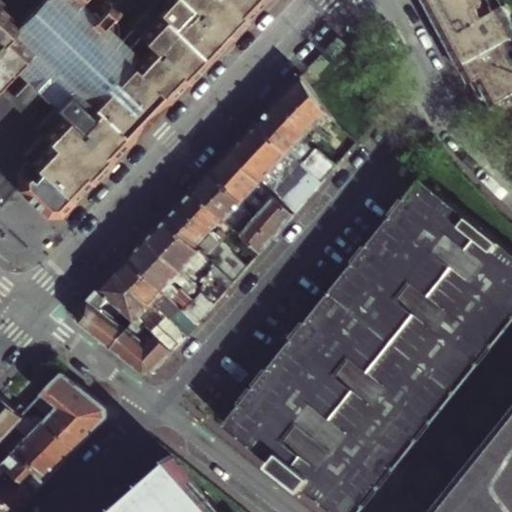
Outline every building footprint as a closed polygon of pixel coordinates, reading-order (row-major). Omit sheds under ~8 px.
[(97,103),(127,70),(147,49),(138,40),(127,30),(95,0),(82,0),(69,14),(33,54),(24,63),(39,78),(36,81),(49,92),(51,89),(63,101),(54,111),(73,129),(97,103)] [(42,0),(43,0),(55,0),(69,14),(82,0),(42,0)] [(108,162),(262,0),(155,0),(127,30),(138,40),(147,49),(127,70),(97,103),(73,129),(108,162)] [(511,18),(504,5),(498,7),(494,0),(427,0),(485,101),(497,110),(511,102),(511,18)] [(13,31),(0,18),(0,88),(24,63),(33,54),(11,34),(13,31)] [(317,125),(331,110),(305,74),(286,94),(317,125)] [(307,137),(317,125),(286,94),(274,106),(307,137)] [(319,148),(307,137),(274,106),(261,119),(300,159),(305,163),(319,148)] [(49,210),(63,210),(108,162),(73,129),(54,111),(38,127),(43,132),(26,150),(33,157),(20,170),(21,184),(49,210)] [(272,188),(300,159),(261,119),(233,149),(272,188)] [(305,163),(324,182),(340,163),(321,145),(319,148),(305,163)] [(260,201),(272,188),(233,149),(214,168),(255,207),(260,201)] [(272,188),(278,194),(305,163),(300,159),(272,188)] [(297,212),(324,182),(305,163),(278,194),(297,212)] [(248,214),(255,207),(214,168),(197,187),(231,221),(237,226),(248,214)] [(339,511),(361,511),(396,468),(443,408),(495,343),(511,321),(511,246),(466,210),(434,184),(424,176),(372,240),(323,301),(294,338),(264,375),(237,409),(226,422),(253,443),(273,459),(269,463),(302,489),(305,485),(317,495),(339,511)] [(204,250),(231,221),(197,187),(168,217),(204,250)] [(260,201),(285,225),(297,212),(278,194),(272,188),(260,201)] [(274,238),(285,225),(260,201),(255,207),(248,214),(274,238)] [(262,251),(274,238),(248,214),(237,226),(262,251)] [(236,280),(204,250),(168,217),(150,236),(184,271),(205,291),(216,302),(236,280)] [(236,280),(262,251),(237,226),(231,221),(204,250),(236,280)] [(177,278),(184,271),(150,236),(132,256),(199,321),(216,302),(205,291),(198,299),(177,278)] [(199,321),(132,256),(119,269),(155,304),(188,334),(199,321)] [(141,319),(155,304),(119,269),(101,288),(137,322),(141,319)] [(198,299),(205,291),(184,271),(177,278),(198,299)] [(131,329),(137,322),(101,288),(83,307),(83,322),(114,347),(131,329)] [(188,334),(155,304),(141,319),(148,325),(157,333),(175,349),(188,334)] [(131,329),(138,335),(148,325),(141,319),(137,322),(131,329)] [(145,372),(154,371),(175,349),(157,333),(147,343),(138,335),(131,329),(114,347),(145,372)] [(79,447),(110,416),(109,406),(65,371),(46,392),(61,404),(56,410),(46,420),(79,447)] [(56,410),(61,404),(46,392),(41,398),(56,410)] [(39,489),(6,461),(0,456),(0,454),(13,442),(26,428),(22,425),(28,416),(28,415),(27,414),(1,393),(0,394),(0,498),(17,511),(39,489)] [(66,461),(79,447),(46,420),(40,414),(28,415),(28,416),(22,425),(26,428),(32,433),(66,461)] [(511,511),(511,415),(434,511),(511,511)] [(13,442),(19,447),(32,433),(26,428),(13,442)] [(53,475),(66,461),(32,433),(19,447),(53,475)] [(0,454),(0,456),(6,461),(19,447),(13,442),(0,454)] [(39,489),(53,475),(19,447),(6,461),(39,489)] [(221,511),(173,457),(110,511),(221,511)] [(0,511),(16,511),(17,511),(0,498),(0,511)]
